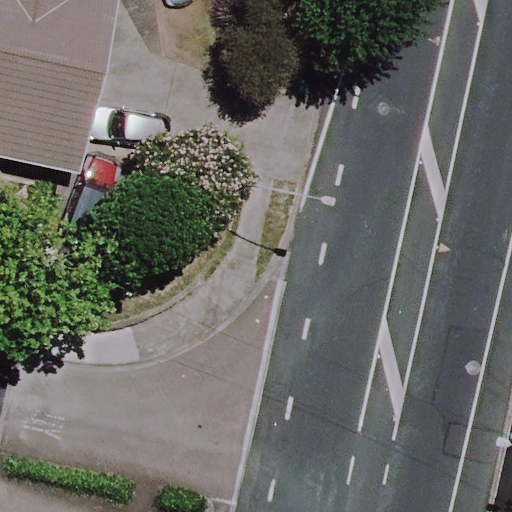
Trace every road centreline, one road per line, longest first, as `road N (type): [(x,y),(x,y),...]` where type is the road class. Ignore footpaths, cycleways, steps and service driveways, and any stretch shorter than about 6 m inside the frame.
road 1 (secondary): [(470,0),(361,511)]
road 2 (residential): [(0,456),(248,511)]
